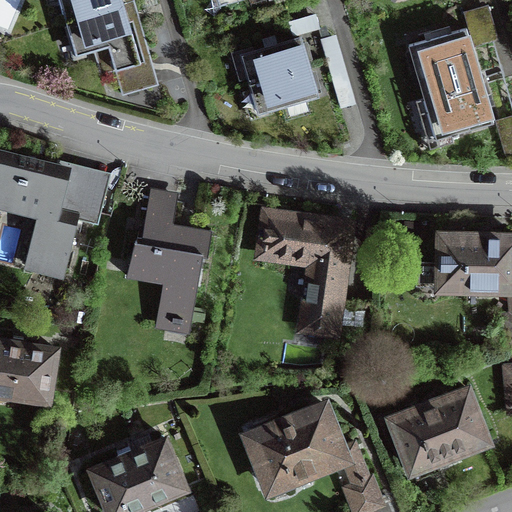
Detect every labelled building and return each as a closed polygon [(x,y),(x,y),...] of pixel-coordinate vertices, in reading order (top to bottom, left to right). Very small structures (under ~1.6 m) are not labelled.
[(59,0),(65,19),(130,0),(59,0)] [(137,10),(133,0),(130,0),(65,19),(76,55),(108,46),(122,94),(148,87),(126,13),(137,10)] [(465,12),(474,44),(493,39),(484,7),(465,12)] [(293,35),(320,27),(316,14),(289,21),(293,35)] [(436,138),(494,121),(466,27),(409,44),(436,138)] [(242,54),(251,82),(308,66),(300,37),(277,43),(274,34),(262,38),(265,47),(242,54)] [(328,60),(341,56),(335,34),(322,38),(326,51),(328,60)] [(355,103),(341,56),(328,60),(342,107),(355,103)] [(316,94),(308,66),(251,82),(259,111),(316,94)] [(511,150),(511,116),(496,121),(506,153),(511,150)] [(0,198),(40,208),(26,262),(64,271),(77,217),(98,223),(106,189),(66,179),(69,169),(0,151),(0,198)] [(126,274),(128,275),(165,281),(158,318),(157,326),(186,332),(188,332),(202,254),(206,255),(211,229),(210,229),(209,234),(171,228),(176,198),(150,193),(141,241),(135,239),(126,274)] [(312,261),(303,327),(335,332),(350,223),(266,211),(260,254),(312,261)] [(509,287),(511,286),(511,235),(442,234),(441,260),(440,285),(509,287)] [(415,284),(440,285),(441,260),(416,259),(415,284)] [(511,312),(511,313),(503,314),(505,345),(511,344),(511,312)] [(0,391),(47,399),(55,348),(0,339),(0,391)] [(487,440),(467,388),(426,404),(391,417),(412,469),(487,440)] [(249,434),(274,496),(295,487),(291,478),(358,451),(354,441),(341,446),(324,404),(249,434)] [(110,511),(123,511),(148,502),(185,487),(165,438),(92,468),(110,511)] [(358,451),(341,458),(351,483),(368,477),(358,451)] [(361,511),(383,503),(372,475),(368,477),(344,486),(354,511),(361,511)]
